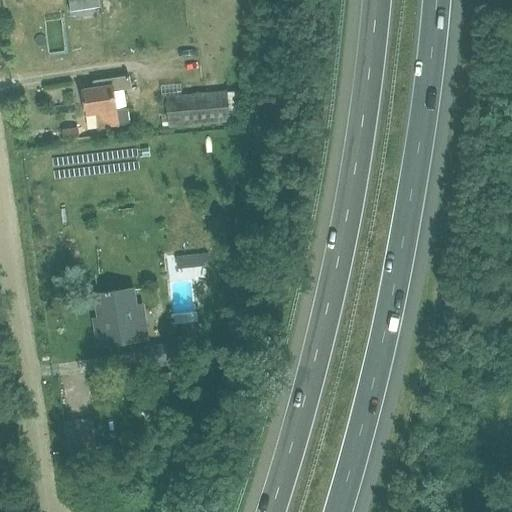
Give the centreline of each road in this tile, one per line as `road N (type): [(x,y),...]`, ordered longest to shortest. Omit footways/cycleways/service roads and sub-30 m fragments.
road 1 (motorway): [(376,0),(343,239),(272,511)]
road 2 (motorway): [(335,511),(412,183),(436,0)]
road 3 (unclassified): [(77,511),(0,138)]
